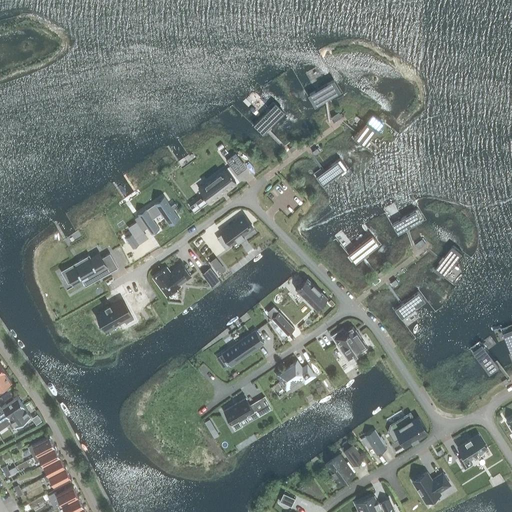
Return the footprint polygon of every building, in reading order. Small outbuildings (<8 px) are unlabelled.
[(314,107),(340,92),(333,81),(307,96),(314,107)] [(265,131),(270,127),(283,113),(274,104),(253,125),(262,135),(265,131)] [(371,115),(358,133),(354,138),(353,139),(364,147),(382,123),(371,115)] [(225,160),(230,166),(239,159),(235,153),(225,160)] [(322,186),(346,169),(339,159),(315,177),(322,186)] [(256,160),(249,166),(257,175),(264,169),(256,160)] [(225,169),(199,189),(208,201),(209,203),(236,183),(225,169)] [(146,208),(137,214),(151,234),(159,228),(152,218),(160,212),(169,225),(179,218),(173,209),(177,207),(175,203),(171,205),(164,196),(154,203),(146,209),(146,208)] [(423,220),(417,210),(392,224),(397,234),(423,220)] [(216,238),(225,250),(232,246),(231,245),(237,240),(238,241),(244,237),(243,236),(253,229),(250,224),(249,223),(243,216),(221,232),(222,234),(216,238)] [(132,234),(125,238),(132,248),(139,244),(132,234)] [(379,246),(371,237),(348,255),(355,264),(379,246)] [(462,254),(453,246),(434,270),(444,278),(462,254)] [(99,278),(117,268),(109,254),(110,254),(109,253),(101,258),(98,253),(99,253),(99,252),(90,257),(89,255),(78,261),(80,263),(66,271),(75,286),(83,282),(85,286),(95,280),(93,276),(97,274),(99,278)] [(215,257),(209,262),(212,267),(219,262),(215,257)] [(166,268),(153,277),(167,295),(179,286),(178,284),(190,275),(182,264),(173,271),(170,273),(166,268)] [(204,273),(209,279),(215,275),(210,268),(204,273)] [(316,310),(328,298),(307,277),(295,289),(316,310)] [(425,301),(418,292),(394,310),(401,319),(425,301)] [(105,310),(97,314),(104,327),(113,322),(114,324),(124,319),(126,323),(132,319),(121,301),(111,307),(109,304),(104,308),(105,310)] [(277,320),(282,315),(276,308),(270,313),(277,320)] [(337,345),(343,355),(347,361),(353,357),(363,350),(367,347),(360,337),(361,337),(355,329),(355,330),(352,326),(345,331),(342,328),(330,336),(335,343),(337,345)] [(511,327),(502,332),(511,356),(511,327)] [(221,354),(230,365),(263,342),(255,331),(221,354)] [(490,375),(499,367),(481,344),(472,351),(490,375)] [(308,380),(314,376),(306,365),(301,368),(296,361),(277,375),(283,384),(286,388),(297,380),(301,378),(305,375),(308,380)] [(0,388),(12,381),(5,371),(0,374),(0,388)] [(181,404),(201,388),(194,379),(166,401),(170,407),(164,412),(169,419),(167,420),(174,429),(176,428),(182,435),(188,430),(188,431),(190,433),(199,427),(190,415),(181,404)] [(0,413),(0,421),(24,405),(17,396),(13,399),(11,396),(4,401),(6,403),(1,406),(0,407),(0,411),(1,413),(0,413)] [(239,421),(256,410),(259,416),(265,412),(259,400),(250,406),(245,398),(224,412),(235,431),(242,426),(239,421)] [(30,415),(24,405),(0,421),(0,430),(9,424),(11,428),(15,426),(19,423),(21,425),(28,421),(26,418),(30,415)] [(209,419),(204,422),(209,430),(214,427),(209,419)] [(375,430),(365,436),(376,455),(377,454),(376,454),(385,448),(386,449),(382,441),(382,440),(381,441),(379,438),(381,436),(379,437),(375,430)] [(28,447),(33,457),(54,446),(49,435),(32,444),(28,447)] [(464,443),(457,447),(463,455),(457,459),(464,469),(472,464),(469,459),(473,456),(474,458),(480,454),(479,453),(487,448),(478,435),(470,439),(469,438),(463,442),(464,443)] [(352,445),(343,451),(347,457),(354,466),(363,460),(356,451),(352,445)] [(59,456),(54,446),(33,457),(35,461),(40,459),(43,465),(59,456)] [(340,485),(354,474),(339,454),(325,464),(340,485)] [(43,465),(48,475),(65,466),(59,456),(43,465)] [(50,479),(53,485),(70,477),(65,466),(48,475),(44,477),(46,481),(50,479)] [(427,472),(412,481),(417,489),(426,502),(440,493),(439,492),(450,485),(442,473),(431,480),(427,472)] [(72,485),(56,494),(61,505),(78,496),(72,485)] [(279,501),(291,507),(295,499),(283,493),(279,501)] [(61,505),(64,511),(71,511),(83,506),(78,496),(61,505)] [(375,502),(372,496),(356,504),(359,511),(393,511),(388,500),(379,504),(378,501),(375,502)]
